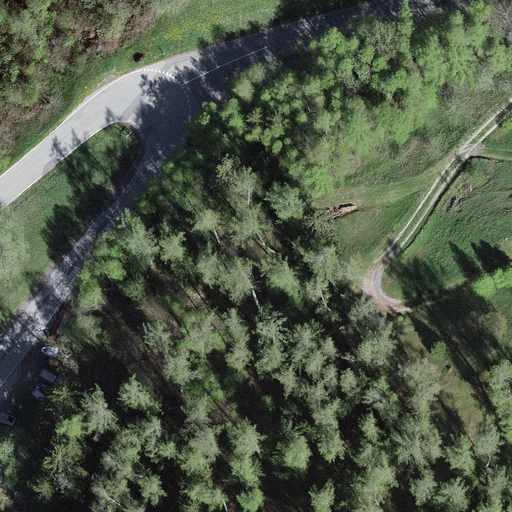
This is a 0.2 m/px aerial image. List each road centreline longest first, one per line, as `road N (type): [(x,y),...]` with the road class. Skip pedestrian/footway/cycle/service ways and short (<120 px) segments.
road 1 (track): [(511,103),(358,282),(366,306),(401,307),(511,265)]
road 2 (tertiary): [(158,100),(163,133),(148,171),(0,361)]
road 3 (tertiary): [(440,0),(260,49),(193,75),(158,100)]
road 4 (tertiary): [(0,193),(109,103),(135,94),(158,100)]
